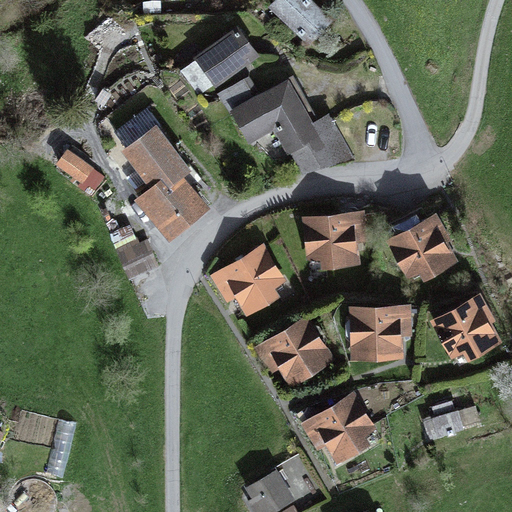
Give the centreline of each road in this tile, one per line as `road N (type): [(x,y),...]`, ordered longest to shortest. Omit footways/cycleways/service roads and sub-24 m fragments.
road 1 (residential): [(174,511),(177,289),(196,247),(225,218),(255,204),(291,193),(395,185),(436,171)]
road 2 (motorway): [(0,433),(410,511)]
road 3 (residential): [(436,171),(351,0)]
road 4 (residential): [(436,171),(458,148),(476,106),(498,0)]
